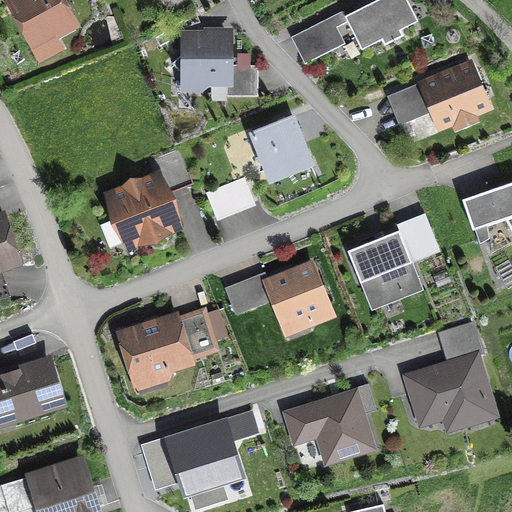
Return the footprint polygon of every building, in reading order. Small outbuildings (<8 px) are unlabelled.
[(65,0),(2,0),(3,0),(39,64),(81,41),(76,31),(81,28),(65,0)] [(420,25),(407,0),(370,0),(343,14),(342,12),(290,38),(305,66),(347,45),(350,53),(355,51),(358,56),(381,44),(384,50),(404,40),(401,34),(420,25)] [(211,103),(227,103),(227,98),(259,98),(259,66),(251,66),(251,55),(237,55),(237,68),(233,68),(233,29),(203,29),(203,32),(180,32),(180,95),(211,95),(211,103)] [(494,113),(472,60),(417,83),(417,85),(387,97),(399,127),(429,115),(437,135),(453,129),(456,134),(481,124),(479,119),(494,113)] [(269,189),(315,171),(294,118),(287,120),(285,117),(277,120),(278,124),(248,136),(269,189)] [(125,254),(183,233),(161,173),(103,194),(113,221),(100,226),(109,250),(122,245),(125,254)] [(245,177),(206,193),(217,221),(256,205),(245,177)] [(511,185),(462,203),(472,235),(476,233),(480,246),(490,241),(487,229),(489,228),(491,237),(510,231),(511,234),(511,185)] [(0,289),(6,288),(2,276),(25,268),(6,212),(0,214),(0,289)] [(426,215),(397,227),(400,233),(413,265),(441,254),(426,215)] [(372,314),(424,293),(413,265),(400,233),(347,255),(372,314)] [(508,245),(505,237),(493,241),(496,250),(508,245)] [(314,261),(268,279),(261,282),(270,304),(273,311),(269,313),(278,336),(282,335),(284,340),(289,338),(291,343),(311,335),(310,330),(337,320),(314,261)] [(268,279),(265,273),(225,289),(236,317),(270,304),(261,282),(268,279)] [(179,313),(115,333),(135,394),(139,392),(140,396),(169,387),(173,374),(196,367),(195,361),(221,352),(217,342),(229,338),(220,309),(208,313),(206,307),(180,316),(179,313)] [(473,323),(438,333),(447,362),(480,352),(481,355),(486,354),(479,332),(476,333),(473,323)] [(0,360),(17,353),(13,343),(0,348),(0,360)] [(447,362),(402,376),(419,432),(442,425),(447,438),(501,421),(481,355),(480,352),(447,362)] [(0,430),(68,410),(52,357),(0,372),(0,430)] [(369,385),(282,413),(294,450),(316,443),(325,471),(381,453),(368,416),(378,412),(369,385)] [(260,435),(252,411),(222,421),(222,422),(171,438),(171,436),(141,446),(155,492),(178,485),(183,503),(191,501),(194,511),(196,511),(229,502),(225,490),(247,483),(234,444),(260,435)] [(0,511),(22,511),(33,509),(34,511),(100,511),(83,457),(24,475),(24,478),(0,485),(0,511)]
